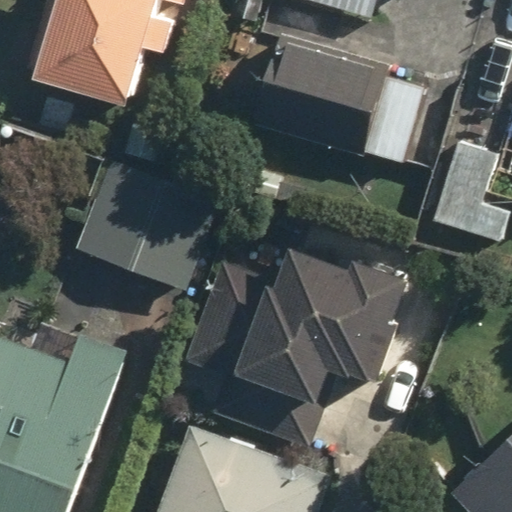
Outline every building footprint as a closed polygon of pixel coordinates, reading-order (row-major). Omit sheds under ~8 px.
[(41,0),(20,75),(117,102),(144,5),(184,16),(188,0),(41,0)] [(283,0),(364,24),(371,0),(283,0)] [(261,45),(242,126),(399,163),(418,82),(261,45)] [(497,154),(453,145),(433,223),(498,239),(505,211),(484,206),(497,154)] [(109,157),(71,248),(177,292),(214,201),(109,157)] [(215,258),(178,362),(177,364),(216,378),(205,409),(311,447),(324,411),(313,407),(326,371),(379,390),(408,309),(445,322),(459,284),(314,232),(305,257),(257,240),(246,270),(215,258)] [(0,511),(66,511),(127,355),(39,322),(29,346),(0,335),(0,511)] [(157,511),(321,511),(328,495),(188,438),(157,511)] [(511,511),(511,439),(451,493),(468,511),(511,511)]
